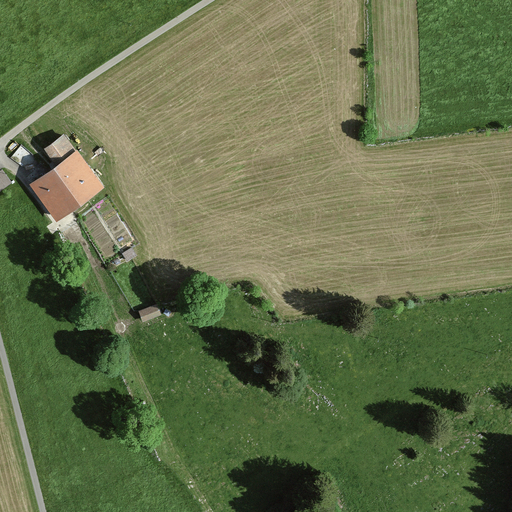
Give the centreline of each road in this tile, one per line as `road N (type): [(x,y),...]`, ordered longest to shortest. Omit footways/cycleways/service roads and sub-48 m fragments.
road 1 (unclassified): [(0,142),(205,0)]
road 2 (unclassified): [(44,511),(0,337)]
